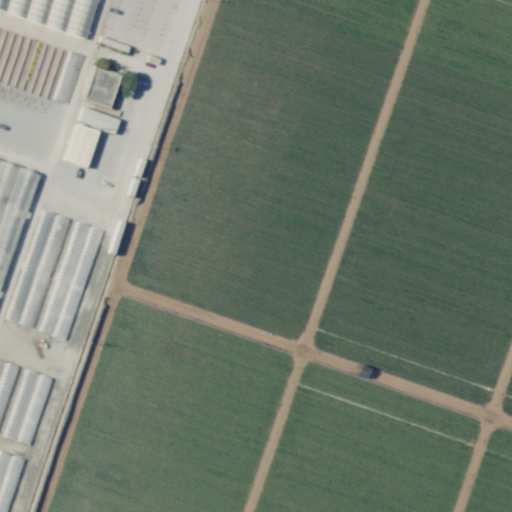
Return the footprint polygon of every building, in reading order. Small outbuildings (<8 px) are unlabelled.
[(101,129),(105,115),(78,108),(75,122),(101,129)] [(84,167),(93,130),(71,124),(62,162),(84,167)] [(0,284),(4,293),(11,296),(8,300),(3,296),(5,301),(2,306),(0,313),(0,318),(14,323),(19,317),(33,321),(30,316),(19,312),(24,306),(26,296),(30,306),(37,308),(64,218),(53,215),(50,224),(51,226),(48,235),(44,225),(37,223),(31,232),(24,230),(36,170),(0,159),(0,284)] [(0,412),(15,366),(0,361),(0,412)] [(34,372),(21,369),(7,425),(17,427),(23,402),(27,403),(34,372)] [(0,511),(2,511),(9,490),(11,491),(20,460),(8,456),(2,479),(0,478),(0,465),(3,454),(0,452),(0,511)]
